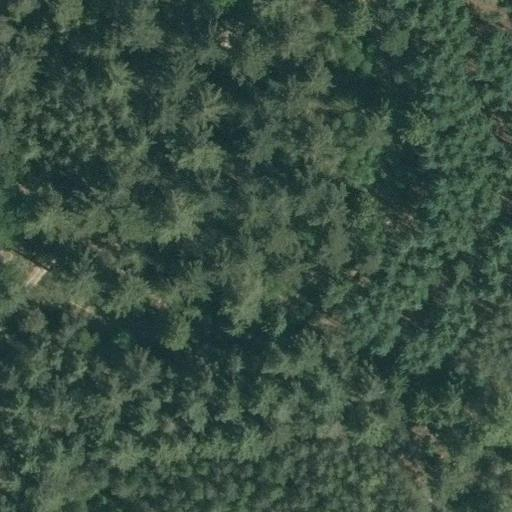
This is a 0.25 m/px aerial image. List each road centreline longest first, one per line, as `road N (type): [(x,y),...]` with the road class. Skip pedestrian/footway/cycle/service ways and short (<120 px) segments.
road 1 (track): [(0,251),(21,277),(90,321),(163,339),(248,327),(319,288),(376,226),(396,155),(394,82),(372,0)]
road 2 (track): [(254,0),(0,303)]
